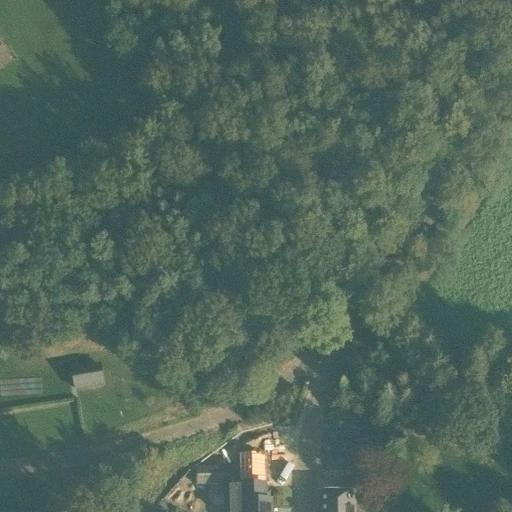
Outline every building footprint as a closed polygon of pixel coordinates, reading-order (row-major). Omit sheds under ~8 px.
[(75,392),(106,387),(102,364),(72,369),(75,392)] [(359,452),(379,452),(391,452),(391,438),(359,438),(359,452)] [(226,467),(226,454),(210,454),(210,469),(194,469),(194,486),(229,485),(229,467),(226,467)] [(181,498),(192,481),(182,474),(171,492),(181,498)] [(316,511),(354,511),(354,492),(316,492),(316,511)]
